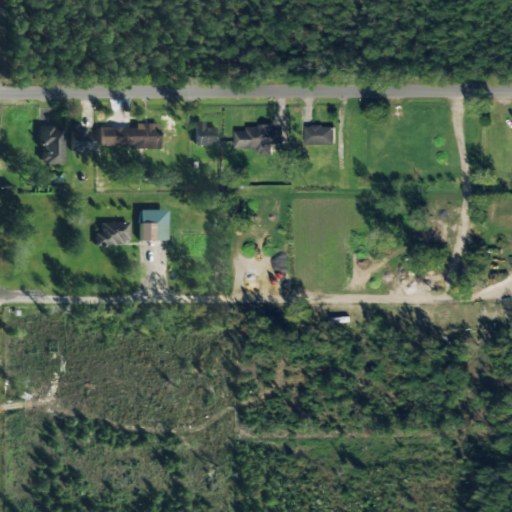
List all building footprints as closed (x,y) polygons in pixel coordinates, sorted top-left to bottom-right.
[(203,128),(203,121),(193,122),(194,146),(215,146),(214,127),(203,128)] [(98,128),(98,147),(156,147),(156,123),(139,123),(139,128),(98,128)] [(62,126),(39,126),(40,153),(41,164),(63,164),(62,126)] [(258,149),(258,155),(271,156),(272,145),(283,145),(283,131),(271,130),(271,126),(246,126),(246,132),(235,132),(235,148),(258,149)] [(305,145),(334,145),(334,126),(305,126),(305,145)] [(69,152),(90,152),(89,129),(69,129),(69,152)] [(165,210),(138,210),(139,241),(165,240),(165,210)] [(127,223),(99,222),(99,233),(94,233),(93,245),(127,246),(127,223)]
